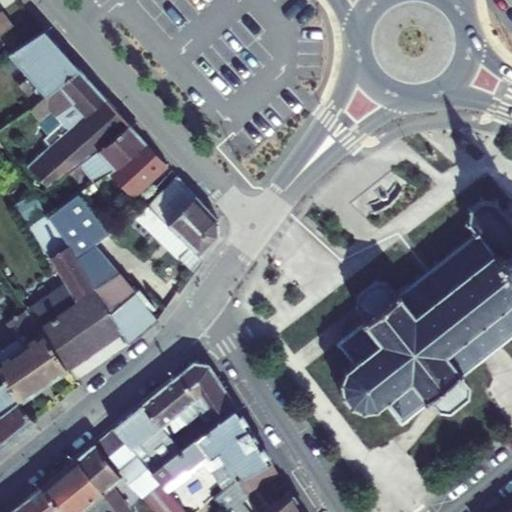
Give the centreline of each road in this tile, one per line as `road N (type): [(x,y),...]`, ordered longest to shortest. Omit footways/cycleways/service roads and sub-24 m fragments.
road 1 (residential): [(51,0),(259,223)]
road 2 (tertiary): [(0,482),(145,364),(204,303)]
road 3 (residential): [(339,511),(204,303)]
road 4 (tertiary): [(288,187),(413,99)]
road 5 (tertiary): [(357,55),(342,97),(288,187)]
